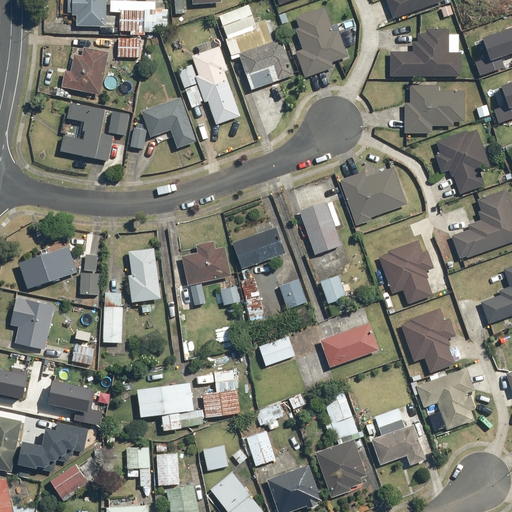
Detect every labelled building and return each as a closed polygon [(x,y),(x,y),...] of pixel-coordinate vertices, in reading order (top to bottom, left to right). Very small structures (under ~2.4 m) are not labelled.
[(108,0),(69,0),(69,11),(75,12),(75,14),(80,14),(80,25),(108,26),(108,0)] [(389,0),(395,17),(442,0),(389,0)] [(146,10),(121,9),(120,30),(133,30),(133,33),(145,34),(146,26),(171,27),(172,7),(147,6),(146,10)] [(220,17),(227,38),(257,28),(250,7),(220,17)] [(328,8),(299,17),(302,27),(297,28),(304,49),(299,50),(307,76),(339,66),(336,59),(351,54),(343,29),(335,31),(328,8)] [(475,61),(479,73),(502,65),(499,57),(511,52),(511,26),(481,37),(488,57),(475,61)] [(415,51),(394,49),(393,75),(462,76),(464,52),(451,51),(452,28),(430,27),(430,33),(421,32),(421,40),(416,40),(415,51)] [(121,37),(120,55),(141,56),(142,38),(121,37)] [(239,37),(229,40),(234,55),(242,53),(253,89),(296,76),(285,37),(243,49),(239,37)] [(103,93),(112,51),(86,46),(84,54),(77,52),(75,62),(69,61),(64,85),(103,93)] [(223,46),(195,55),(198,63),(180,69),(186,87),(188,87),(194,107),(210,101),(217,124),(246,115),(223,46)] [(495,108),(499,119),(511,115),(511,80),(502,84),(509,104),(495,108)] [(413,102),(407,102),(406,132),(435,133),(435,125),(456,125),(457,120),(466,120),(467,90),(440,89),(440,83),(413,83),(413,102)] [(185,96),(145,109),(153,136),(174,129),(180,147),(200,140),(185,96)] [(125,157),(126,157),(126,152),(124,152),(124,148),(114,148),(115,133),(130,133),(131,112),(114,111),(114,116),(108,115),(108,108),(72,102),(70,118),(85,121),(82,138),(66,135),(63,150),(109,159),(107,172),(124,167),(125,157)] [(496,127),(498,136),(511,132),(511,131),(510,123),(496,127)] [(150,127),(134,126),(133,146),(148,147),(150,127)] [(469,129),(439,141),(442,152),(438,154),(445,172),(453,169),(462,192),(488,182),(482,169),(493,165),(479,129),(470,132),(469,129)] [(367,171),(343,180),(359,226),(376,220),(374,217),(408,205),(395,166),(368,176),(367,171)] [(454,234),(463,258),(511,240),(511,191),(510,187),(480,198),(484,209),(481,210),(484,218),(471,223),(472,228),(454,234)] [(344,244),(337,225),(343,223),(335,200),(329,202),(328,199),(302,208),(318,254),(344,244)] [(280,227),(235,242),(244,268),(289,253),(280,227)] [(184,255),(191,285),(234,275),(228,245),(220,246),(218,240),(200,244),(201,252),(184,255)] [(392,253),(381,257),(394,295),(406,291),(410,304),(436,295),(428,271),(436,268),(430,250),(426,252),(422,240),(391,250),(392,253)] [(22,261),(31,287),(80,271),(72,245),(53,251),(51,244),(42,247),(44,254),(22,261)] [(164,296),(157,245),(132,249),(135,273),(130,274),(134,300),(164,296)] [(86,270),(98,271),(99,254),(87,253),(86,270)] [(484,300),(492,322),(511,315),(511,266),(506,269),(511,285),(501,288),(503,293),(484,300)] [(86,272),(82,272),(81,294),(101,295),(102,273),(98,273),(86,272)] [(340,274),(322,282),(330,303),(349,296),(340,274)] [(310,301),(302,277),(281,285),(290,308),(310,301)] [(258,279),(243,283),(253,323),(268,319),(258,279)] [(189,283),(181,284),(182,303),(204,301),(203,292),(193,293),(193,287),(189,287),(189,283)] [(239,284),(222,290),(227,305),(244,299),(239,284)] [(124,292),(107,291),(106,341),(125,342),(126,306),(124,306),(124,292)] [(47,349),(57,303),(19,295),(13,324),(21,326),(18,343),(47,349)] [(442,308),(404,323),(409,339),(406,341),(410,353),(413,351),(416,361),(427,357),(432,372),(458,364),(452,346),(454,346),(451,338),(459,336),(453,317),(447,319),(442,308)] [(372,322),(323,339),(332,366),(382,349),(372,322)] [(262,346),(268,365),(298,355),(291,336),(262,346)] [(96,347),(77,345),(74,361),(93,364),(96,347)] [(0,366),(0,390),(23,395),(28,372),(0,366)] [(468,367),(418,384),(426,407),(440,402),(449,430),(476,420),(472,409),(477,407),(474,390),(476,390),(468,367)] [(206,394),(208,416),(243,413),(241,388),(238,388),(237,370),(217,372),(219,393),(206,394)] [(55,378),(51,400),(80,405),(77,419),(100,423),(103,409),(89,406),(93,385),(55,378)] [(144,415),(165,413),(166,429),(185,427),(183,411),(197,409),(194,381),(141,387),(144,415)] [(329,431),(337,427),(341,439),(362,431),(345,388),(324,396),(333,419),(325,422),(329,431)] [(303,393),(291,398),(296,408),(308,403),(303,393)] [(290,398),(257,411),(263,425),(271,422),(273,429),(281,426),(278,418),(295,412),(290,398)] [(23,418),(0,414),(0,467),(15,470),(17,455),(51,461),(62,454),(65,422),(44,420),(45,417),(24,411),(23,418)] [(384,434),(374,437),(383,463),(409,454),(412,464),(428,458),(416,423),(408,426),(405,418),(381,426),(384,434)] [(269,430),(249,437),(258,465),(278,459),(269,430)] [(357,438),(318,451),(334,497),(354,490),(353,486),(372,480),(357,438)] [(227,445),(206,449),(210,469),(231,465),(227,445)] [(153,485),(152,446),(129,446),(129,468),(142,468),(143,485),(153,485)] [(252,455),(244,447),(235,456),(243,464),(252,455)] [(181,453),(159,454),(160,485),(182,484),(181,453)] [(80,463),(52,480),(63,497),(90,480),(80,463)] [(280,507),(295,501),(297,509),(315,503),(313,495),(322,492),(311,463),(269,478),(280,507)] [(201,464),(185,468),(188,481),(204,478),(201,464)] [(235,470),(213,488),(232,511),(267,511),(269,511),(235,470)] [(35,511),(37,501),(15,501),(9,476),(0,477),(0,511),(35,511)] [(201,511),(197,483),(169,488),(173,511),(201,511)]
